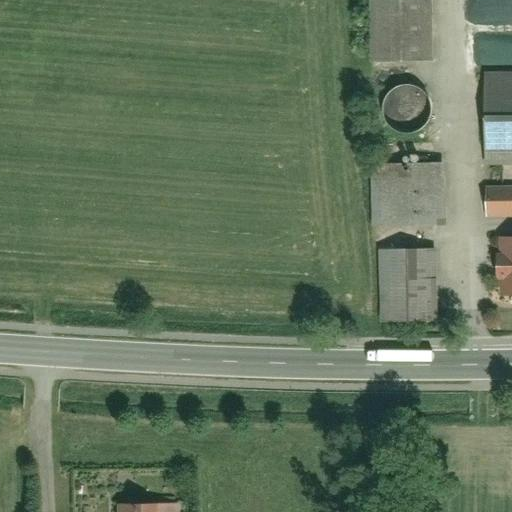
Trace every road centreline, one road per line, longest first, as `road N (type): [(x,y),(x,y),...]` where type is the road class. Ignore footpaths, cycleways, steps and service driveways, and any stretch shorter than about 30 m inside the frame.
road 1 (primary): [(0,348),(511,365)]
road 2 (track): [(469,367),(461,71),(451,0)]
